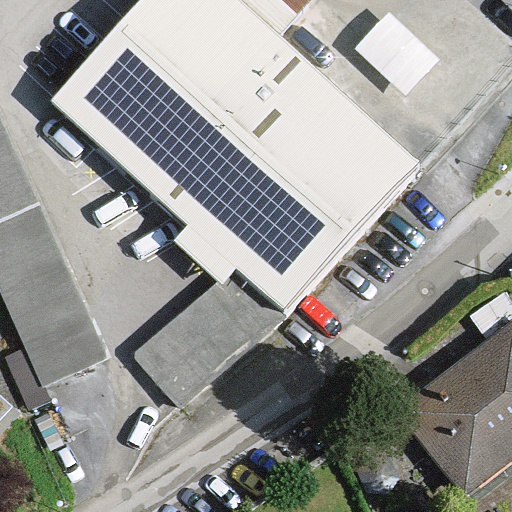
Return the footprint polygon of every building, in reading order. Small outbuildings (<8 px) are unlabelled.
[(288,334),(428,182),(282,48),(326,0),(164,0),(54,120),(288,334)] [(394,17),(364,45),(406,89),(435,61),(394,17)] [(40,196),(0,214),(0,265),(51,382),(111,356),(40,196)] [(488,511),(511,493),(511,339),(404,425),(472,511),(488,511)] [(0,421),(14,407),(0,393),(0,421)]
